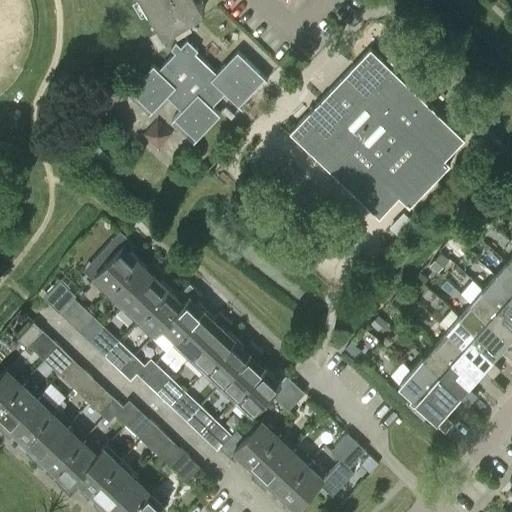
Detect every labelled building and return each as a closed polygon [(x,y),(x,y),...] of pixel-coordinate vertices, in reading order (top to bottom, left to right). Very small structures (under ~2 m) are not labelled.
[(200,0),(145,0),(164,31),(205,6),(200,0)] [(187,39),(181,45),(176,40),(172,48),(175,51),(159,68),(154,64),(127,91),(150,113),(167,95),(181,109),(172,119),(194,141),(221,113),(212,105),(225,91),(242,107),(268,79),(238,50),(217,72),(196,52),(198,49),(187,39)] [(370,47),(351,68),(291,131),(379,216),(399,195),(410,206),(450,163),(445,158),(465,138),(420,95),(438,76),(401,41),(384,60),(370,47)] [(105,173),(116,161),(95,142),(84,154),(105,173)] [(485,214),(497,202),(491,197),(479,208),(485,214)] [(413,222),(403,211),(388,225),(399,236),(413,222)] [(108,291),(140,258),(131,249),(137,243),(122,229),(84,268),(108,291)] [(455,234),(453,236),(462,245),(464,243),(465,242),(455,234)] [(453,236),(450,239),(460,248),(462,245),(453,236)] [(439,270),(450,258),(442,250),(431,263),(439,270)] [(140,258),(108,291),(122,305),(160,265),(154,259),(148,266),(140,258)] [(511,263),(507,259),(495,273),(511,287),(511,263)] [(160,265),(122,305),(137,319),(169,286),(160,277),(166,271),(160,265)] [(421,270),(416,275),(424,281),(425,283),(430,278),(421,270)] [(501,310),(511,320),(511,287),(495,273),(483,286),(505,305),(501,310)] [(49,301),(59,311),(77,293),(61,277),(44,296),(49,301)] [(197,287),(191,281),(190,281),(178,294),(169,286),(137,319),(152,333),(197,287)] [(500,333),(511,343),(511,320),(501,310),(505,305),(483,286),(471,299),(503,328),(500,333)] [(197,287),(152,333),(159,327),(173,341),(205,308),(196,299),(202,292),(197,287)] [(401,287),(393,297),(400,303),(409,294),(401,287)] [(477,336),(494,351),(505,338),(511,344),(511,343),(500,333),(503,328),(471,299),(459,313),(481,332),(477,336)] [(77,313),(86,322),(93,314),(85,305),(77,313)] [(205,308),(173,341),(188,355),(227,315),(220,309),(214,316),(205,308)] [(86,322),(77,313),(70,321),(79,329),(86,322)] [(476,359),(494,375),(502,366),(490,355),(494,351),(477,336),(481,332),(459,313),(447,326),(480,354),(476,359)] [(385,319),(379,314),(372,321),(377,326),(385,319)] [(227,315),(188,355),(203,370),(235,336),(227,328),(233,321),(227,315)] [(41,328),(32,319),(18,334),(27,343),(41,328)] [(453,363),(470,378),(482,365),(494,375),(476,359),(480,354),(447,326),(436,339),(457,358),(453,363)] [(114,334),(107,341),(117,350),(124,343),(114,334)] [(235,336),(203,370),(219,384),(257,344),(250,338),(244,344),(235,336)] [(45,346),(54,355),(61,347),(52,338),(45,346)] [(451,386),(469,402),(478,392),(466,382),(470,378),(453,363),(457,358),(436,339),(423,353),(456,382),(451,386)] [(353,340),(346,346),(355,354),(361,348),(353,340)] [(117,350),(107,341),(100,349),(110,358),(117,350)] [(257,344),(219,384),(234,399),(266,365),(257,357),(263,350),(257,344)] [(54,355),(45,346),(37,353),(47,362),(54,355)] [(429,390),(446,405),(457,392),(469,403),(469,402),(451,386),(456,382),(423,353),(411,367),(433,386),(429,390)] [(143,363),(153,372),(160,364),(151,355),(143,363)] [(348,387),(359,374),(340,357),(329,370),(348,387)] [(0,403),(25,377),(9,362),(0,371),(0,403)] [(153,372),(143,363),(136,371),(145,380),(153,372)] [(266,365),(234,399),(249,413),(270,391),(287,373),(288,373),(281,367),(274,373),(266,365)] [(76,375),(84,383),(91,375),(83,367),(76,375)] [(433,386),(411,367),(399,380),(431,409),(427,414),(445,430),(454,420),(442,409),(446,405),(429,390),(433,386)] [(279,400),(296,382),(287,373),(270,391),(279,400)] [(84,383),(76,375),(69,382),(77,391),(84,383)] [(25,377),(0,403),(0,414),(3,417),(0,419),(0,427),(3,430),(39,392),(25,377)] [(47,380),(39,390),(51,400),(59,391),(47,380)] [(296,382),(279,400),(288,408),(305,390),(296,382)] [(174,393),(183,401),(190,393),(181,385),(174,393)] [(39,392),(3,430),(9,436),(16,429),(25,438),(55,406),(39,392)] [(183,401),(174,393),(167,400),(175,408),(183,401)] [(105,403),(115,412),(122,405),(113,396),(105,403)] [(115,412),(105,403),(98,411),(108,420),(115,412)] [(55,406),(25,438),(33,446),(27,452),(34,459),(70,421),(55,406)] [(204,421),(213,430),(221,422),(211,413),(204,421)] [(250,460),(280,429),(265,414),(228,452),(235,459),(242,452),(250,460)] [(143,425),(151,433),(158,426),(150,418),(143,425)] [(70,421),(34,459),(40,465),(46,458),(55,467),(85,435),(70,421)] [(213,430),(204,421),(197,429),(206,437),(213,430)] [(151,433),(143,425),(136,432),(145,440),(151,433)] [(280,429),(250,460),(259,468),(252,476),(258,482),(295,443),(280,429)] [(349,466),(366,448),(347,430),(330,448),(349,466)] [(85,435),(55,467),(64,475),(57,481),(63,487),(107,441),(99,449),(85,435)] [(107,441),(63,487),(69,493),(82,480),(91,488),(122,455),(107,441)] [(295,443),(258,482),(265,488),(272,481),(280,489),(310,457),(295,443)] [(173,453),(182,462),(189,455),(180,446),(173,453)] [(182,462),(173,453),(166,460),(175,469),(182,462)] [(122,455),(91,488),(99,496),(94,503),(100,509),(137,470),(122,455)] [(310,457),(280,489),(289,497),(282,504),(289,511),(326,472),(310,457)] [(137,470),(100,509),(103,511),(108,511),(112,508),(116,511),(125,511),(152,484),(137,470)] [(152,484),(125,511),(154,511),(167,499),(152,484)]
